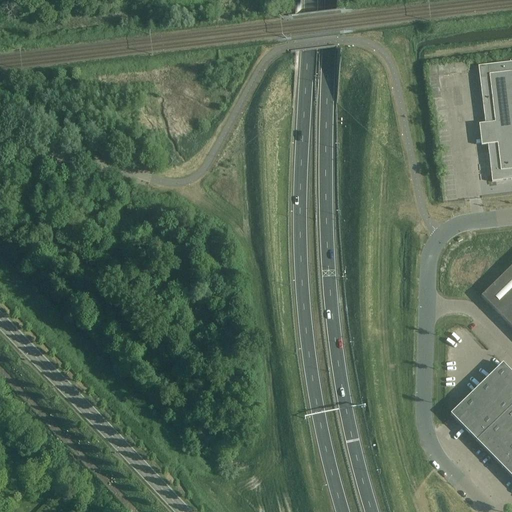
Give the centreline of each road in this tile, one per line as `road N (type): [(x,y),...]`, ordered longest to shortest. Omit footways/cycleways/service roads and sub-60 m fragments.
road 1 (trunk): [(371,511),(338,368),(326,249),(331,0)]
road 2 (trunk): [(310,0),(300,271),(320,428),(342,511)]
road 3 (tertiary): [(184,511),(0,320)]
road 4 (residential): [(488,511),(426,435),(425,306)]
road 5 (residential): [(153,179),(0,146)]
road 6 (residential): [(425,306),(426,267),(440,237),(470,221),(511,216)]
